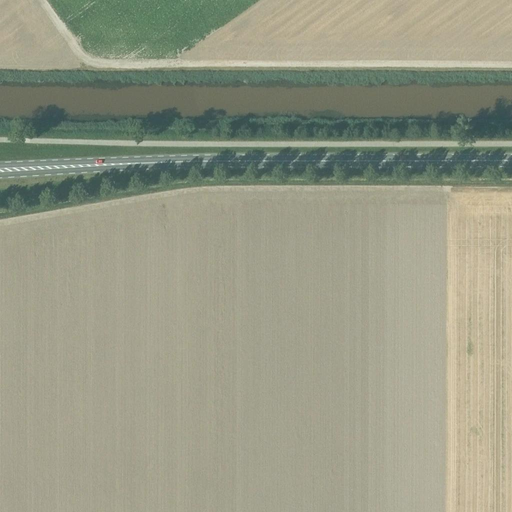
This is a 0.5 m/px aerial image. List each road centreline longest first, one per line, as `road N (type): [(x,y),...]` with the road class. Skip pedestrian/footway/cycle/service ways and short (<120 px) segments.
road 1 (secondary): [(144,163),(511,160)]
road 2 (secondary): [(0,175),(144,163)]
road 3 (secondary): [(144,163),(0,165)]
